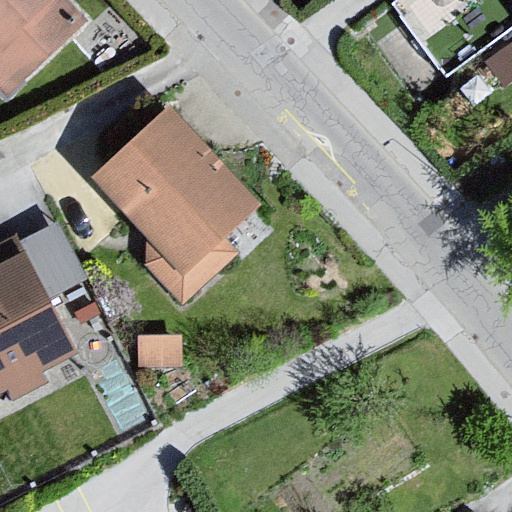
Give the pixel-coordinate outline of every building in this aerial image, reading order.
[(67,0),(0,0),(0,90),(10,100),(90,23),(67,0)] [(268,208),(172,106),(91,182),(147,241),(147,266),(185,307),(242,253),(232,242),(268,208)] [(27,255),(50,300),(89,281),(59,224),(21,244),(27,255)] [(21,244),(17,237),(0,245),(0,269),(27,255),(21,244)] [(0,269),(0,397),(9,393),(14,403),(49,385),(43,374),(79,356),(50,300),(27,255),(0,269)] [(90,298),(80,304),(92,324),(102,318),(90,298)] [(183,337),(140,337),(139,368),(183,369),(183,337)]
